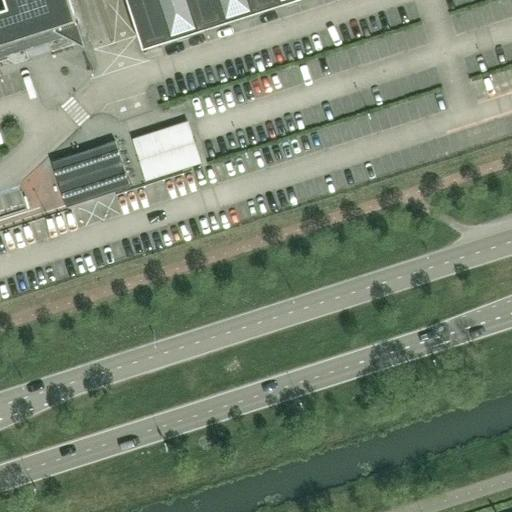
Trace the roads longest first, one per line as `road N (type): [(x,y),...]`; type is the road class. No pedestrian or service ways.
road 1 (secondary): [(0,480),(511,313)]
road 2 (secondary): [(511,243),(0,407)]
